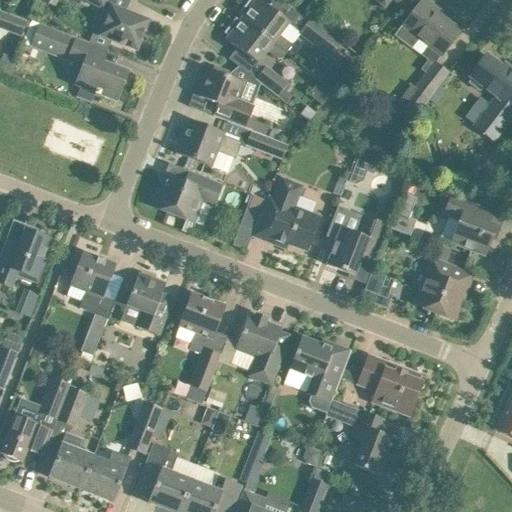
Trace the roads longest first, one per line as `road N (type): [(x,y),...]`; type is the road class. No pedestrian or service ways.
road 1 (residential): [(480,364),(111,220)]
road 2 (residential): [(111,220),(189,22),(206,0)]
road 3 (residential): [(412,511),(480,364)]
